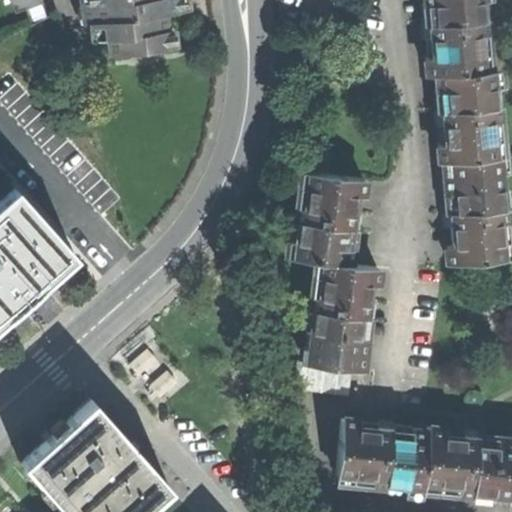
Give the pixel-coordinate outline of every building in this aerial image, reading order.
[(27,9),(33,24),(47,18),(39,0),(10,0),(16,13),(27,9)] [(106,36),(108,53),(174,44),(172,27),(166,28),(164,13),(189,10),(187,0),(80,0),(82,6),(87,5),(89,19),(92,38),(106,36)] [(426,0),(428,17),(431,56),(427,56),(428,74),(438,73),(482,69),(479,32),(484,32),(480,0),(426,0)] [(482,69),(438,73),(441,107),(444,143),(439,143),(440,160),(445,159),(495,155),(492,119),(496,119),(492,68),(482,69)] [(448,246),(450,263),(504,258),(500,222),(505,221),(499,155),(495,155),(445,159),(448,192),(453,192),(454,201),(455,211),(450,212),(453,245),(448,246)] [(292,256),(322,259),(347,262),(352,215),(355,193),(360,194),(362,177),(307,171),(303,206),(299,205),(292,256)] [(13,187),(0,198),(0,317),(25,295),(72,253),(13,187)] [(312,295),(304,362),(351,368),(358,369),(363,335),(358,334),(359,325),(360,315),(365,316),(369,283),(374,283),(376,266),(347,262),(322,259),(317,295),(312,295)] [(304,362),(296,361),(293,388),(348,395),(351,368),(304,362)] [(90,397),(19,462),(34,479),(36,478),(64,511),(138,511),(169,485),(130,442),(90,397)] [(341,418),(335,473),(371,476),(371,481),(422,485),(422,480),(458,484),(457,489),(511,494),(511,439),(496,438),(495,442),(485,441),(476,440),(477,436),(443,433),(444,428),(427,426),(426,430),(396,427),(357,424),(357,420),(341,418)]
